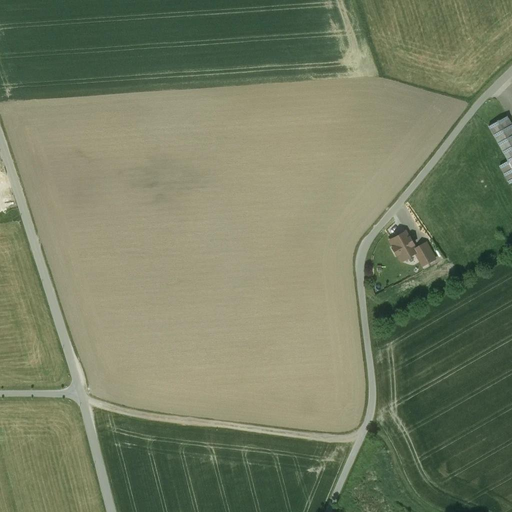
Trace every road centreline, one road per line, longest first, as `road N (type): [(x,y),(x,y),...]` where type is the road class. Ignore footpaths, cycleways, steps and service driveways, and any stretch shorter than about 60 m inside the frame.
road 1 (unclassified): [(329,511),(363,433),(372,388),(364,249),(511,70)]
road 2 (unclassified): [(0,139),(111,511)]
road 3 (track): [(363,433),(297,435),(142,415),(81,398)]
